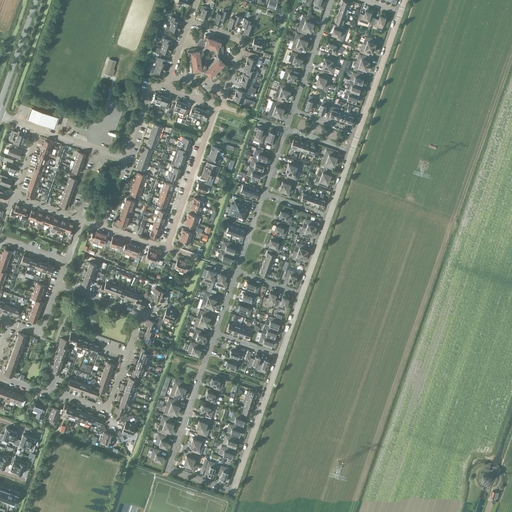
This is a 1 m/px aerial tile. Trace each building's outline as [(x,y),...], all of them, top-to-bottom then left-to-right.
[(269,0),(267,6),(275,9),(277,0),(269,0)] [(326,0),(325,0),(315,0),(313,6),(321,9),(323,5),(324,6),(326,0)] [(341,6),(349,9),(351,3),(343,0),(341,6)] [(200,17),(207,20),(211,9),(208,8),(202,6),(201,10),(203,11),(200,17)] [(339,11),(347,14),(349,9),(341,6),(339,11)] [(360,13),(358,18),(357,20),(368,24),(372,12),(366,10),(364,14),(360,13)] [(214,22),(221,24),(223,17),(226,19),(228,13),(223,11),(221,14),(217,13),(214,22)] [(337,17),(346,20),(348,14),(347,14),(339,11),(337,17)] [(172,22),(171,24),(180,27),(182,22),(175,20),(176,17),(171,15),(169,21),(172,22)] [(239,27),(242,17),(235,15),(234,18),(231,17),(228,27),(234,29),(235,25),(239,27)] [(372,25),(382,29),(386,17),(380,15),(379,19),(374,18),(372,25)] [(300,23),(312,27),(314,23),(311,22),(312,18),(307,16),(306,17),(302,16),(300,23)] [(335,22),(343,25),(344,22),(346,23),(346,20),(337,17),(335,22)] [(255,26),(250,24),(251,21),(246,19),(244,25),(247,26),(244,33),(251,35),(255,26)] [(301,33),(306,35),(308,31),(310,32),(312,27),(300,23),(297,31),(301,32),(301,33)] [(165,31),(171,33),(172,30),(178,33),(180,27),(171,24),(170,27),(169,27),(167,26),(165,31)] [(337,39),(342,41),(346,32),(334,28),(332,34),(338,36),(337,39)] [(294,41),(306,45),(307,41),(305,40),(306,35),(301,33),(300,34),(296,33),(294,41)] [(161,38),(160,42),(163,44),(162,46),(171,49),(173,44),(172,44),(173,41),(167,39),(168,37),(162,35),(161,38)] [(217,52),(224,54),(224,46),(222,46),(224,41),(217,39),(217,40),(211,38),(212,37),(206,35),(204,39),(202,39),(198,45),(205,48),(205,45),(210,47),(209,49),(212,50),(213,48),(218,49),(217,52)] [(376,44),(374,43),(375,39),(370,37),(369,38),(365,36),(363,44),(375,48),(376,44)] [(256,47),(255,50),(262,52),(264,47),(261,46),(263,42),(254,39),(252,45),(256,47)] [(294,51),(300,53),(301,49),(304,50),(306,45),(294,41),(291,49),(295,50),(294,51)] [(332,54),(337,56),(341,46),(329,42),(327,48),(333,50),(332,54)] [(373,53),(375,48),(363,44),(360,52),(364,53),(363,54),(369,56),(371,52),(373,53)] [(158,48),(156,53),(159,54),(162,55),(163,52),(169,54),(171,49),(162,46),(161,49),(158,48)] [(191,61),(191,68),(193,68),(193,71),(201,73),(202,70),(199,49),(196,48),(189,49),(190,56),(191,55),(192,61),(191,61)] [(289,61),(300,65),(302,59),(297,57),(298,54),(292,52),(289,61)] [(325,58),(324,62),(336,66),(339,58),(335,57),(335,56),(330,54),(328,59),(325,58)] [(357,62),(369,66),(370,62),(368,61),(369,56),(363,54),(363,55),(359,54),(357,62)] [(203,74),(211,77),(213,75),(214,76),(219,71),(218,70),(222,66),(223,67),(228,63),(223,58),(220,56),(205,71),(203,74)] [(156,57),(154,62),(157,63),(156,66),(165,69),(167,64),(166,63),(167,60),(166,60),(162,59),(156,57)] [(246,63),(255,66),(256,63),(261,64),(263,59),(256,57),(255,60),(248,57),(246,63)] [(113,69),(116,61),(109,59),(104,74),(112,77),(115,70),(113,69)] [(323,72),(329,74),(329,73),(333,74),(336,66),(324,62),(322,67),(325,68),(323,72)] [(357,72),(363,74),(364,70),(367,70),(369,66),(357,62),(354,70),(357,71),(357,72)] [(254,69),(255,66),(246,63),(245,68),(251,70),(250,73),(251,73),(257,75),(257,76),(258,73),(257,72),(258,71),(257,70),(256,69),(254,69)] [(152,67),(150,74),(156,76),(157,72),(162,74),(164,74),(165,69),(156,66),(155,68),(152,67)] [(283,77),(295,81),(297,75),(291,73),(292,70),(286,68),(283,77)] [(317,80),(330,84),(332,76),(329,75),(329,74),(323,72),(322,77),(319,76),(317,80)] [(350,80),(363,84),(364,80),(361,78),(362,75),(357,73),(353,72),(350,80)] [(255,81),(257,75),(251,73),(250,76),(244,74),(242,79),(251,82),(252,80),(255,81)] [(250,85),(251,82),(242,79),(240,84),(250,88),(251,85),(250,85)] [(320,90),(327,92),(330,84),(317,80),(316,84),(321,86),(320,90)] [(347,89),(359,93),(361,89),(356,87),(357,84),(350,81),(347,89)] [(285,89),(286,86),(279,83),(276,91),(288,95),(290,91),(285,89)] [(235,95),(245,98),(245,95),(246,96),(247,93),(237,90),(235,95)] [(344,98),(356,102),(358,98),(355,97),(356,93),(351,91),(350,91),(347,90),(344,98)] [(277,101),(282,103),(284,99),(287,100),(288,95),(276,91),(274,99),(277,100),(277,101)] [(152,103),(160,106),(163,96),(158,95),(157,98),(154,97),(152,103)] [(244,101),(245,98),(235,95),(233,100),(241,102),(240,105),(243,106),(244,104),(245,104),(246,102),(244,101)] [(160,106),(160,107),(165,109),(165,108),(168,109),(170,103),(167,102),(169,98),(163,96),(160,106)] [(316,102),(318,98),(310,96),(305,108),(310,110),(311,107),(316,108),(317,103),(316,102)] [(330,107),(331,103),(323,100),(319,113),(323,114),(325,111),(329,113),(331,107),(330,107)] [(173,111),(178,113),(182,103),(177,101),(175,104),(173,104),(170,110),(173,111)] [(281,107),(282,103),(277,101),(277,102),(273,101),(270,109),(282,113),(284,108),(281,107)] [(184,115),(184,114),(187,115),(189,109),(186,108),(187,105),(182,103),(178,113),(184,115)] [(197,119),(197,118),(200,109),(195,107),(194,111),(191,110),(189,116),(197,119)] [(31,109),(32,109),(29,118),(28,117),(28,118),(38,122),(42,123),(54,127),(55,126),(55,125),(58,117),(31,108),(31,109)] [(202,121),(205,122),(207,116),(204,115),(206,111),(200,109),(197,118),(203,119),(202,121)] [(271,119),(276,121),(278,116),(281,117),(282,113),(270,109),(267,117),(271,118),(271,119)] [(330,117),(335,119),(338,111),(333,109),(330,117)] [(335,119),(341,121),(344,113),(343,113),(338,111),(335,119)] [(341,121),(346,123),(350,113),(344,111),(343,113),(344,113),(341,121)] [(352,116),(352,114),(350,113),(346,123),(352,125),(355,117),(352,116)] [(152,129),(161,132),(163,127),(154,124),(152,129)] [(254,140),(262,143),(263,139),(264,139),(267,130),(258,127),(254,140)] [(150,134),(159,137),(161,132),(152,129),(150,134)] [(26,139),(27,135),(21,133),(22,131),(19,130),(18,132),(12,131),(9,140),(23,145),(24,142),(25,142),(26,139)] [(265,144),(273,147),(275,143),(276,143),(279,135),(270,131),(265,144)] [(148,140),(157,143),(159,137),(150,134),(148,140)] [(181,141),(190,144),(191,139),(185,137),(186,135),(184,134),(183,137),(183,136),(181,141)] [(43,145),(51,148),(53,143),(54,143),(55,141),(47,138),(46,140),(45,140),(43,145)] [(291,149),(296,150),(299,141),(293,139),(291,147),(292,147),(291,149)] [(146,145),(155,148),(157,143),(148,140),(146,145)] [(190,144),(181,141),(179,141),(176,148),(181,150),(182,147),(188,149),(190,144)] [(299,141),(296,150),(298,151),(299,150),(302,151),(304,143),(299,141)] [(302,151),(307,152),(309,147),(310,144),(304,143),(302,151)] [(14,156),(20,158),(22,151),(17,149),(18,146),(12,144),(11,147),(10,146),(7,154),(14,156)] [(306,155),(312,157),(315,146),(310,144),(309,147),(307,152),(306,155)] [(41,150),(49,153),(52,154),(54,149),(51,148),(43,145),(42,145),(41,147),(42,148),(41,150)] [(211,152),(220,155),(221,152),(223,153),(225,147),(219,145),(218,148),(212,146),(210,150),(211,150),(211,152)] [(153,149),(146,147),(144,146),(142,152),(151,155),(153,149)] [(174,156),(184,159),(186,155),(180,153),(181,150),(176,148),(174,156)] [(267,156),(264,155),(265,151),(260,149),(260,150),(256,149),(253,157),(265,161),(267,156)] [(337,157),(334,156),(336,151),(330,150),(330,151),(326,149),(323,157),(335,161),(337,157)] [(40,155),(48,158),(49,156),(51,156),(52,154),(49,153),(41,150),(40,155)] [(140,157),(149,160),(151,155),(142,152),(140,157)] [(213,162),(219,164),(221,159),(219,158),(220,155),(211,152),(210,154),(209,153),(208,157),(214,159),(213,162)] [(38,162),(47,165),(49,159),(48,158),(40,155),(38,161),(39,161),(38,162)] [(183,164),(184,159),(174,156),(171,163),(173,164),(180,166),(181,163),(183,164)] [(5,169),(15,172),(17,165),(12,163),(14,160),(5,157),(3,161),(7,163),(5,169)] [(138,162),(147,165),(149,160),(140,157),(138,162)] [(324,167),(330,169),(331,165),(334,166),(335,161),(323,157),(321,165),(324,166),(324,167)] [(250,166),(262,170),(264,165),(261,164),(262,161),(257,159),(252,158),(250,166)] [(287,168),(299,172),(302,164),(298,163),(298,162),(293,160),(291,164),(288,163),(287,168)] [(46,169),(47,165),(38,162),(38,163),(37,163),(35,168),(43,171),(44,168),(46,169)] [(136,168),(145,171),(147,165),(138,162),(136,168)] [(170,171),(179,175),(181,170),(179,169),(180,166),(173,164),(172,167),(170,171)] [(205,166),(203,171),(213,174),(215,175),(218,166),(212,164),(211,168),(205,166)] [(69,174),(75,176),(76,173),(79,174),(81,169),(73,166),(71,171),(70,170),(69,174)] [(246,175),(259,179),(261,175),(257,173),(259,170),(254,168),(249,167),(246,175)] [(317,175),(329,179),(331,175),(328,174),(330,169),(324,167),(324,168),(320,167),(317,175)] [(33,173),(42,176),(43,171),(35,168),(33,173)] [(292,179),(292,178),(296,180),(299,172),(287,168),(285,172),(288,173),(287,178),(292,179)] [(166,179),(174,181),(175,178),(177,179),(179,175),(170,171),(169,171),(166,179)] [(203,171),(201,176),(207,178),(206,182),(212,184),(214,178),(212,177),(213,174),(203,171)] [(0,175),(2,176),(0,182),(0,183),(10,187),(12,179),(7,178),(8,174),(1,172),(0,174),(0,175)] [(32,179),(40,181),(42,176),(33,173),(32,179)] [(136,178),(145,181),(147,176),(138,173),(136,178)] [(318,185),(323,187),(325,183),(328,184),(329,179),(317,175),(314,183),(318,184),(318,185)] [(134,184),(143,187),(145,181),(136,178),(134,184)] [(281,185),(293,190),(295,182),(292,181),(292,179),(287,178),(285,182),(282,181),(281,185)] [(30,184),(38,187),(40,181),(32,179),(30,184)] [(163,188),(172,191),(174,185),(165,182),(163,188)] [(199,184),(197,189),(206,193),(208,187),(212,189),(214,186),(210,185),(206,183),(205,186),(203,185),(199,184)] [(28,189),(36,192),(38,187),(30,184),(28,189)] [(132,189),(141,192),(143,187),(134,184),(132,189)] [(240,192),(246,194),(249,186),(243,184),(242,186),(241,189),(240,192)] [(282,191),(280,195),(286,197),(286,196),(290,198),(293,190),(281,185),(279,190),(282,191)] [(246,194),(251,196),(254,188),(249,186),(246,194)] [(161,193),(170,196),(172,191),(163,188),(161,193)] [(251,196),(253,196),(257,198),(259,190),(254,188),(251,196)] [(36,195),(35,195),(36,192),(28,189),(26,194),(34,197),(36,197),(36,195)] [(130,195),(139,198),(141,192),(132,189),(130,195)] [(306,202),(309,194),(309,193),(307,192),(306,193),(303,192),(301,200),(306,202)] [(159,198),(168,202),(170,196),(161,193),(159,198)] [(317,206),(322,208),(325,200),(322,199),(324,194),(321,193),(320,198),(317,206)] [(309,194),(306,202),(312,204),(314,196),(309,194)] [(312,204),(317,206),(320,198),(314,196),(312,204)] [(194,197),(193,201),(193,203),(202,206),(204,207),(206,202),(207,199),(201,197),(200,199),(194,197)] [(124,203),(133,206),(135,201),(126,198),(124,203)] [(157,204),(166,207),(168,202),(159,198),(157,204)] [(229,215),(236,217),(244,220),(249,205),(235,200),(233,204),(231,203),(229,210),(231,210),(229,215)] [(123,208),(131,211),(133,206),(124,203),(123,208)] [(192,204),(190,208),(196,210),(195,213),(201,215),(202,212),(201,212),(202,210),(202,209),(201,209),(202,206),(193,203),(192,204)] [(18,215),(22,206),(16,204),(14,210),(12,209),(9,217),(12,218),(13,216),(15,217),(15,214),(18,215)] [(20,221),(24,222),(27,216),(24,216),(27,208),(22,206),(18,215),(21,216),(20,221)] [(157,215),(165,218),(167,212),(164,211),(165,209),(159,207),(157,215)] [(29,219),(34,221),(37,211),(32,209),(29,217),(27,216),(24,222),(28,223),(29,219)] [(290,222),(292,214),(281,210),(279,216),(283,218),(281,222),(291,226),(292,222),(290,222)] [(38,222),(37,227),(40,228),(42,222),(40,221),(42,213),(37,211),(34,221),(38,222)] [(188,213),(187,217),(188,217),(187,219),(196,222),(198,223),(200,218),(201,215),(195,213),(194,216),(188,213)] [(119,219),(128,222),(129,216),(121,214),(119,219)] [(40,228),(43,229),(45,225),(49,226),(52,217),(47,215),(44,223),(42,222),(40,228)] [(155,220),(163,223),(165,218),(157,215),(155,220)] [(52,232),(55,233),(57,227),(55,226),(58,219),(52,217),(49,226),(52,227),(51,230),(53,230),(52,232)] [(117,224),(126,227),(128,222),(119,219),(117,224)] [(186,220),(185,224),(190,226),(189,229),(195,231),(201,233),(203,229),(197,227),(198,226),(197,226),(198,223),(196,222),(187,219),(187,221),(186,220)] [(313,225),(315,221),(309,219),(309,220),(305,219),(302,227),(314,231),(316,226),(313,225)] [(64,231),(68,222),(63,220),(60,228),(57,227),(55,233),(58,234),(60,230),(64,231)] [(153,225),(162,228),(163,223),(155,220),(153,225)] [(68,237),(71,238),(73,232),(74,229),(72,228),(73,224),(68,222),(64,231),(69,233),(68,237)] [(226,232),(231,234),(234,226),(229,224),(229,225),(228,227),(227,230),(226,232)] [(151,230),(160,233),(162,228),(153,225),(151,230)] [(278,236),(284,238),(287,229),(276,225),(274,231),(279,233),(278,236)] [(240,228),(239,228),(234,226),(231,234),(237,236),(240,228)] [(303,237),(308,239),(310,234),(313,235),(314,231),(302,227),(300,234),(303,236),(303,237)] [(237,236),(242,238),(245,230),(240,228),(237,236)] [(183,230),(181,233),(182,234),(182,235),(190,238),(193,239),(194,234),(195,231),(189,229),(189,232),(183,230)] [(150,235),(158,238),(160,233),(151,230),(150,235)] [(93,243),(98,245),(102,233),(97,231),(95,235),(92,234),(90,240),(93,241),(93,243)] [(106,239),(107,235),(102,233),(98,245),(103,246),(103,245),(106,246),(108,240),(106,239)] [(180,236),(179,240),(185,242),(184,245),(190,247),(191,244),(193,239),(190,238),(182,235),(181,237),(180,236)] [(271,239),(269,245),(274,247),(273,250),(274,251),(279,252),(282,243),(278,242),(279,238),(273,236),(272,239),(271,239)] [(108,240),(106,246),(110,247),(110,246),(115,247),(118,239),(113,237),(111,241),(108,240)] [(117,251),(119,252),(120,250),(123,252),(125,246),(122,245),(123,241),(118,239),(115,247),(117,248),(117,251)] [(232,247),(233,243),(228,241),(227,242),(224,241),(221,249),(233,253),(235,248),(232,247)] [(294,250),(306,255),(308,250),(305,249),(306,245),(301,243),(300,244),(297,242),(294,250)] [(125,254),(130,256),(134,245),(129,243),(128,247),(125,246),(123,252),(126,253),(125,254)] [(130,256),(135,258),(136,256),(139,257),(141,251),(138,250),(139,246),(134,245),(130,256)] [(144,254),(142,260),(145,261),(145,259),(151,261),(154,252),(152,252),(152,251),(149,250),(147,255),(144,254)] [(217,258),(230,262),(232,258),(228,257),(230,253),(224,251),(220,250),(217,258)] [(295,261),(300,262),(302,258),(305,259),(306,255),(294,250),(291,258),(295,260),(295,261)] [(151,261),(149,265),(154,267),(155,265),(161,267),(163,261),(159,260),(157,259),(158,258),(159,253),(155,252),(155,253),(154,252),(151,261)] [(273,260),(275,261),(276,258),(274,258),(275,255),(267,252),(265,258),(273,260)] [(2,256),(1,259),(9,261),(10,256),(2,253),(1,256),(2,256)] [(20,264),(26,266),(29,257),(24,255),(20,264)] [(26,266),(31,268),(34,259),(29,257),(26,266)] [(171,269),(174,270),(175,268),(180,269),(183,260),(182,260),(182,259),(178,258),(176,264),(173,263),(171,269)] [(271,266),(273,266),(274,264),(272,263),(273,260),(265,258),(263,263),(271,266)] [(39,259),(37,259),(37,260),(34,259),(31,268),(36,270),(36,268),(39,261),(39,259)] [(179,271),(187,274),(189,268),(187,267),(189,261),(185,260),(185,261),(183,260),(180,269),(179,271)] [(99,265),(97,265),(89,262),(88,264),(89,265),(88,268),(95,270),(96,268),(98,268),(99,265)] [(46,273),(46,272),(49,264),(44,263),(41,270),(41,272),(46,273)] [(261,268),(264,269),(269,271),(271,266),(263,263),(261,268)] [(88,268),(87,271),(86,270),(85,272),(95,276),(96,274),(94,273),(95,270),(88,268)] [(259,274),(267,277),(269,274),(270,274),(271,271),(269,271),(264,269),(261,268),(259,274)] [(205,269),(202,275),(205,276),(204,280),(211,283),(210,285),(209,285),(207,291),(210,292),(213,284),(216,278),(212,277),(214,271),(208,269),(208,270),(205,269)] [(288,282),(294,284),(298,272),(287,269),(284,276),(289,278),(288,282)] [(95,276),(85,272),(84,275),(85,276),(84,278),(91,281),(92,278),(94,279),(95,276)] [(216,284),(225,288),(227,282),(224,281),(226,275),(220,273),(216,284)] [(81,283),(89,286),(91,281),(84,278),(83,281),(82,281),(81,283)] [(109,292),(113,281),(110,280),(109,283),(106,282),(105,285),(102,284),(100,290),(105,292),(106,291),(109,292)] [(111,294),(114,295),(117,286),(114,285),(115,282),(113,281),(109,292),(112,293),(111,294)] [(34,287),(46,291),(46,290),(44,289),(45,287),(46,287),(47,286),(37,282),(36,285),(35,284),(34,287)] [(247,292),(253,294),(253,293),(257,294),(259,286),(247,282),(245,286),(248,287),(247,292)] [(119,295),(123,285),(121,284),(120,287),(117,286),(114,295),(116,296),(117,295),(119,295)] [(128,290),(125,289),(126,286),(123,285),(119,295),(122,297),(122,298),(124,299),(128,290)] [(33,292),(43,296),(43,295),(42,294),(43,291),(45,292),(46,291),(34,287),(33,289),(34,290),(33,292)] [(130,299),(134,289),(132,288),(130,291),(128,290),(124,299),(127,300),(127,298),(130,299)] [(148,296),(151,302),(153,300),(152,298),(153,297),(158,299),(161,290),(154,288),(153,292),(154,292),(154,293),(153,295),(151,295),(148,296)] [(133,302),(135,303),(138,296),(139,294),(136,293),(137,290),(134,289),(130,299),(133,300),(133,302)] [(161,303),(162,306),(168,303),(167,300),(165,300),(166,297),(165,297),(166,296),(167,297),(169,293),(161,290),(158,299),(164,302),(163,302),(161,303)] [(202,291),(200,298),(203,300),(215,304),(216,299),(214,298),(215,294),(210,292),(209,293),(205,292),(202,291)] [(30,297),(36,299),(43,302),(43,301),(40,299),(41,297),(43,297),(43,296),(33,292),(32,295),(31,295),(30,297)] [(263,302),(272,306),(276,294),(270,292),(268,298),(264,297),(263,302)] [(243,303),(249,305),(249,304),(253,305),(256,297),(243,293),(242,297),(245,298),(243,303)] [(138,307),(143,309),(146,300),(147,301),(148,303),(151,302),(148,296),(145,297),(144,299),(142,299),(141,299),(142,297),(138,296),(135,303),(139,304),(138,307)] [(277,307),(285,310),(289,298),(283,296),(281,301),(276,299),(273,309),(276,310),(277,307)] [(203,300),(200,307),(204,309),(203,310),(209,312),(211,307),(213,308),(215,304),(203,300)] [(5,301),(2,310),(7,312),(10,303),(5,301)] [(12,314),(15,305),(16,303),(11,301),(10,303),(7,312),(12,314)] [(165,314),(174,317),(176,310),(172,308),(172,310),(171,309),(169,308),(170,306),(168,303),(162,306),(164,309),(166,308),(167,308),(165,314)] [(239,314),(245,316),(245,315),(249,316),(252,308),(239,304),(238,308),(241,310),(239,314)] [(15,305),(12,314),(17,316),(20,307),(15,305)] [(30,315),(39,318),(40,315),(38,315),(39,312),(32,309),(30,315)] [(199,309),(197,317),(209,322),(210,317),(208,316),(209,312),(203,310),(203,311),(199,309)] [(167,323),(171,324),(174,317),(165,314),(163,319),(162,319),(161,317),(158,318),(161,324),(164,322),(165,320),(167,321),(168,321),(167,323)] [(265,324),(277,328),(279,323),(276,322),(277,319),(272,317),(268,316),(265,324)] [(197,317),(194,326),(197,327),(203,329),(204,325),(207,326),(209,322),(197,317)] [(157,322),(156,322),(148,319),(146,325),(149,326),(147,329),(155,332),(156,328),(157,328),(158,325),(161,324),(158,318),(155,319),(157,322)] [(226,331),(232,333),(235,323),(233,322),(232,324),(229,323),(226,331)] [(235,323),(232,333),(238,335),(240,327),(237,326),(238,324),(235,323)] [(238,335),(243,337),(246,329),(246,328),(245,328),(243,328),(243,326),(241,325),(240,327),(238,335)] [(262,333),(274,337),(276,333),(273,332),(274,328),(269,326),(268,326),(265,325),(262,333)] [(243,337),(248,338),(251,330),(248,329),(248,328),(246,327),(245,328),(246,328),(246,329),(243,337)] [(200,333),(201,330),(195,328),(192,338),(204,342),(206,335),(200,333)] [(141,333),(154,337),(156,332),(155,332),(147,329),(146,332),(142,330),(141,333)] [(16,337),(26,341),(27,338),(26,338),(27,335),(18,332),(17,335),(19,335),(18,336),(16,336),(16,337)] [(69,340),(70,344),(71,343),(72,341),(76,342),(78,336),(71,333),(69,340)] [(143,340),(152,343),(154,337),(141,333),(140,335),(145,337),(143,340)] [(270,341),(271,337),(265,335),(261,334),(259,342),(271,346),(273,342),(270,341)] [(80,339),(81,337),(78,336),(76,342),(75,345),(78,346),(80,347),(83,339),(80,339)] [(16,343),(24,346),(25,343),(26,344),(26,341),(16,337),(15,339),(17,339),(16,343)] [(65,347),(67,343),(69,344),(70,344),(69,340),(62,338),(59,345),(65,347)] [(80,347),(83,348),(86,349),(89,340),(87,339),(86,341),(83,339),(80,347)] [(87,353),(90,354),(91,351),(94,343),(91,342),(92,341),(89,340),(86,349),(89,350),(87,353)] [(185,343),(183,348),(188,350),(187,351),(199,355),(201,349),(197,348),(198,343),(191,341),(190,344),(185,343)] [(12,347),(23,351),(24,349),(23,348),(24,346),(16,343),(15,347),(13,346),(12,347)] [(94,343),(91,351),(90,354),(93,355),(94,352),(97,353),(100,344),(98,343),(97,345),(94,343)] [(66,354),(67,351),(68,348),(65,347),(59,345),(58,348),(60,348),(59,351),(66,354)] [(12,353),(20,356),(21,353),(22,354),(23,351),(12,347),(11,349),(13,350),(12,353)] [(241,350),(241,349),(236,347),(234,351),(231,350),(229,355),(242,359),(245,351),(241,350)] [(147,353),(148,350),(142,348),(140,353),(141,353),(140,356),(149,360),(151,354),(147,353)] [(8,358),(19,361),(20,359),(19,358),(20,356),(12,353),(11,357),(9,356),(8,358)] [(248,367),(256,370),(260,357),(255,355),(254,359),(250,357),(248,363),(249,363),(248,367)] [(55,356),(54,358),(56,359),(55,362),(62,365),(66,366),(67,363),(63,362),(64,359),(55,356)] [(134,358),(133,360),(147,365),(149,360),(140,356),(139,359),(134,358)] [(9,363),(16,366),(17,364),(18,364),(19,361),(8,358),(8,359),(10,360),(9,363)] [(113,363),(114,360),(109,358),(108,362),(105,361),(104,364),(106,364),(105,367),(112,369),(113,367),(115,367),(115,364),(113,363)] [(225,366),(238,370),(241,361),(232,358),(230,362),(227,361),(225,366)] [(257,370),(265,373),(269,360),(265,359),(263,362),(260,360),(258,366),(257,370)] [(147,365),(133,360),(133,362),(137,364),(136,367),(145,370),(147,365)] [(52,364),(51,367),(54,368),(52,373),(59,375),(61,367),(65,369),(66,366),(62,365),(55,362),(54,365),(52,364)] [(5,368),(16,372),(16,369),(15,369),(16,366),(9,363),(7,367),(5,366),(5,368)] [(105,367),(103,372),(112,375),(112,373),(111,372),(112,369),(105,367)] [(132,375),(138,377),(139,375),(143,376),(145,370),(136,367),(135,370),(134,370),(132,375)] [(4,373),(13,377),(14,374),(15,374),(16,372),(5,368),(4,369),(6,370),(6,371),(5,370),(4,373)] [(103,372),(101,377),(108,380),(109,377),(111,378),(112,375),(103,372)] [(128,383),(136,386),(138,380),(137,380),(138,377),(132,375),(131,377),(128,377),(128,379),(129,380),(128,383)] [(99,383),(101,384),(108,386),(109,383),(107,383),(108,380),(101,377),(99,383)] [(214,385),(212,390),(222,393),(223,390),(221,389),(224,382),(212,378),(210,384),(214,385)] [(67,387),(69,388),(70,387),(73,388),(75,381),(70,379),(67,387)] [(183,387),(185,382),(179,380),(179,381),(175,380),(172,388),(184,392),(186,388),(183,387)] [(77,391),(80,392),(80,391),(84,392),(86,384),(80,382),(77,391)] [(121,386),(135,391),(136,386),(128,383),(127,386),(122,384),(121,386)] [(98,391),(105,393),(108,386),(101,384),(100,388),(97,387),(96,387),(98,391)] [(124,393),(133,396),(135,391),(121,386),(120,389),(125,390),(124,393)] [(88,395),(96,398),(98,391),(96,387),(95,388),(95,390),(90,389),(88,395)] [(173,398),(178,400),(180,396),(183,397),(184,392),(172,388),(170,396),(173,397),(173,398)] [(4,401),(9,403),(10,401),(11,399),(13,392),(8,390),(6,397),(4,401)] [(246,395),(255,398),(257,393),(249,390),(249,391),(247,390),(246,395)] [(210,402),(216,404),(219,395),(207,391),(205,397),(211,399),(210,402)] [(10,401),(15,403),(18,394),(13,392),(11,399),(10,401)] [(117,397),(131,402),(133,396),(124,393),(123,396),(118,395),(117,397)] [(18,394),(15,403),(21,405),(24,406),(26,400),(23,399),(24,396),(18,394)] [(246,395),(244,400),(253,404),(255,398),(246,395)] [(120,404),(128,407),(127,407),(129,407),(130,404),(134,405),(135,403),(131,402),(117,397),(116,399),(121,401),(120,404)] [(180,405),(177,404),(178,400),(173,398),(173,399),(169,398),(166,406),(178,410),(180,405)] [(244,400),(243,403),(244,403),(243,406),(252,409),(253,404),(244,400)] [(34,409),(38,411),(36,416),(41,418),(43,419),(44,415),(42,414),(46,405),(41,403),(41,404),(36,402),(34,409)] [(65,414),(64,416),(69,418),(70,416),(73,409),(70,408),(70,406),(65,404),(63,410),(65,411),(65,414)] [(120,417),(122,420),(127,417),(126,414),(124,413),(125,411),(124,411),(125,410),(126,411),(127,407),(128,407),(120,404),(119,408),(116,407),(114,412),(123,415),(122,416),(120,417)] [(206,412),(205,416),(211,418),(214,408),(203,404),(201,410),(206,412)] [(70,416),(75,418),(80,406),(77,405),(76,410),(73,409),(70,416)] [(243,406),(241,405),(240,408),(243,409),(242,412),(250,415),(252,409),(243,406)] [(80,423),(80,422),(83,412),(80,411),(82,407),(80,406),(75,418),(74,421),(80,423)] [(167,416),(172,418),(174,413),(177,414),(178,410),(166,406),(163,413),(167,415),(167,416)] [(52,423),(57,425),(61,414),(58,413),(59,410),(53,407),(49,418),(53,420),(52,423)] [(86,413),(83,412),(80,422),(85,424),(90,410),(88,409),(86,413)] [(85,424),(91,426),(94,416),(91,415),(93,410),(90,410),(85,424)] [(241,419),(243,414),(237,413),(237,414),(233,412),(230,420),(243,425),(244,420),(241,419)] [(102,426),(101,425),(102,422),(103,422),(106,415),(99,413),(98,418),(94,416),(91,426),(93,426),(95,426),(98,427),(99,429),(97,430),(98,431),(100,430),(105,427),(104,424),(102,426)] [(160,423),(172,428),(174,423),(171,422),(172,418),(167,416),(166,417),(163,415),(160,423)] [(197,424),(209,429),(212,421),(208,419),(209,418),(203,416),(202,421),(199,420),(197,424)] [(124,427),(133,430),(135,423),(131,422),(131,423),(128,422),(129,420),(127,417),(122,420),(123,422),(125,421),(126,422),(124,427)] [(161,434),(166,435),(168,431),(170,432),(172,428),(160,423),(157,431),(161,433),(161,434)] [(237,430),(239,426),(233,424),(233,425),(229,423),(226,431),(239,436),(240,431),(237,430)] [(197,434),(202,436),(203,435),(207,436),(209,429),(197,424),(196,429),(199,430),(197,434)] [(12,430),(6,427),(4,434),(1,433),(0,435),(0,439),(2,440),(8,442),(8,440),(9,439),(8,439),(12,430)] [(100,430),(101,433),(103,434),(102,436),(103,436),(102,437),(101,436),(99,440),(106,443),(110,434),(104,432),(104,431),(107,430),(105,427),(100,430)] [(126,436),(128,437),(130,438),(133,430),(124,427),(122,433),(121,432),(120,430),(117,432),(120,437),(123,436),(124,434),(127,435),(126,436)] [(15,438),(17,432),(12,430),(8,439),(9,439),(14,441),(13,444),(16,445),(18,439),(15,438)] [(116,435),(115,436),(110,434),(106,443),(114,445),(115,441),(114,441),(114,440),(115,438),(117,439),(120,437),(117,432),(114,433),(116,435)] [(29,436),(29,435),(23,433),(21,440),(18,439),(16,445),(19,446),(20,443),(25,445),(29,436)] [(169,442),(164,440),(166,435),(161,434),(159,433),(155,444),(167,448),(169,442)] [(206,438),(202,437),(202,436),(197,434),(195,439),(193,438),(191,442),(203,446),(206,438)] [(235,437),(229,435),(229,436),(225,434),(222,442),(235,447),(237,442),(234,441),(235,437)] [(32,444),(34,438),(29,436),(25,445),(31,447),(30,450),(33,451),(35,445),(32,444)] [(191,452),(196,454),(197,453),(200,454),(203,446),(191,442),(190,446),(192,447),(191,452)] [(231,448),(226,446),(225,447),(221,445),(219,453),(231,458),(233,453),(230,452),(231,448)] [(153,451),(150,458),(162,462),(164,456),(159,454),(161,450),(151,446),(150,450),(153,451)] [(196,455),(196,454),(191,452),(189,456),(186,455),(185,460),(197,464),(200,456),(196,455)] [(2,456),(0,462),(0,466),(4,468),(7,461),(10,462),(12,456),(9,455),(8,458),(2,456)] [(12,463),(10,470),(15,472),(16,472),(20,460),(14,458),(15,457),(12,456),(10,462),(12,463)] [(20,460),(16,472),(21,474),(24,467),(27,468),(29,462),(26,461),(26,462),(20,460)] [(191,470),(194,472),(197,464),(185,460),(183,464),(186,465),(185,470),(190,472),(191,470)] [(204,470),(209,471),(207,474),(212,476),(216,464),(208,461),(207,465),(206,464),(204,470)] [(220,479),(225,480),(229,468),(221,465),(220,469),(219,469),(217,474),(221,476),(220,479)] [(484,482),(487,483),(491,482),(492,478),(491,475),(487,474),(483,475),(482,479),(484,482)] [(13,494),(8,492),(5,501),(4,503),(9,505),(10,503),(10,502),(13,494)] [(18,495),(13,494),(10,502),(10,503),(15,504),(18,495)] [(135,511),(137,508),(130,505),(124,503),(121,511),(135,511)]
